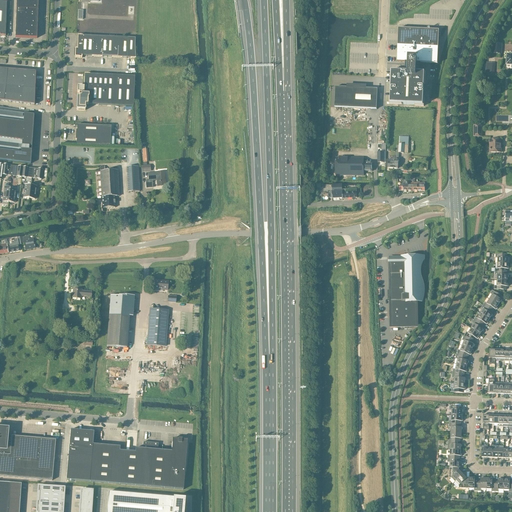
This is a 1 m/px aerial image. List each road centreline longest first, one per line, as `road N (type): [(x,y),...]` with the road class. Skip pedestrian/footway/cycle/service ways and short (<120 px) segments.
road 1 (motorway): [(288,511),(283,91)]
road 2 (unclassified): [(0,259),(216,233),(347,230),(398,212)]
road 3 (motorway): [(243,0),(269,353)]
road 4 (motorway): [(264,0),(269,353)]
road 5 (track): [(198,222),(217,214),(221,201),(216,0)]
road 6 (secondary): [(395,511),(396,389),(448,292)]
road 7 (unclassified): [(0,221),(53,211),(53,53)]
road 8 (motorway): [(269,353),(269,511)]
road 9 (secondary): [(451,145),(457,64),(488,0)]
road 10 (unclassified): [(0,410),(129,421)]
